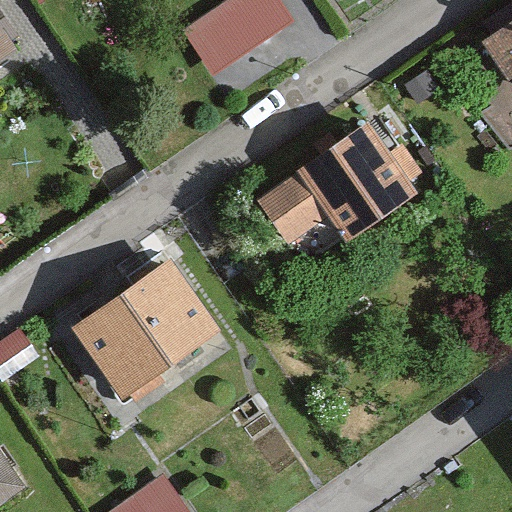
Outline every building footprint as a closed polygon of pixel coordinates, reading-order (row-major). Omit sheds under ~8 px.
[(221,69),(301,12),(291,0),(223,0),(189,24),(221,69)] [(0,46),(14,36),(0,18),(0,46)] [(511,31),(492,46),(511,73),(511,31)] [(378,124),(265,204),(295,246),(336,218),(359,250),(431,198),(378,124)] [(175,265),(77,331),(130,409),(228,344),(175,265)] [(0,458),(0,511),(8,511),(28,498),(0,458)] [(105,505),(109,511),(199,511),(174,467),(105,505)]
